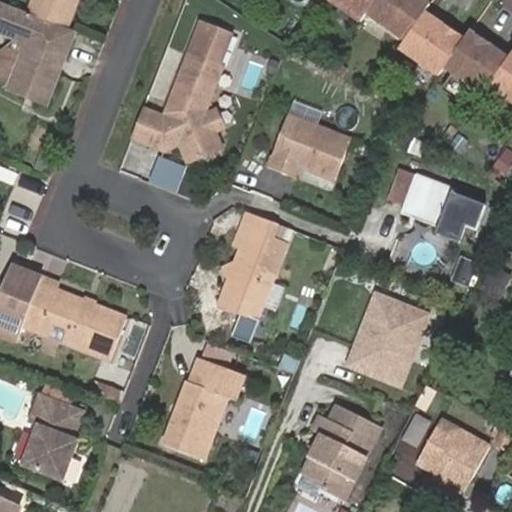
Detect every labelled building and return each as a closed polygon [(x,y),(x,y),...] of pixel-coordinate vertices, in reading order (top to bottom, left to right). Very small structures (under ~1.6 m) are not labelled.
[(39,0),(32,19),(48,26),(71,35),(85,0),(39,0)] [(322,0),(361,28),(366,20),(379,0),(322,0)] [(418,1),(416,0),(379,0),(366,20),(405,48),(408,44),(418,30),(423,23),(409,13),(418,1)] [(426,18),(431,10),(418,1),(409,13),(423,23),(426,18)] [(32,19),(0,6),(0,38),(18,46),(22,57),(11,85),(7,93),(47,110),(60,77),(54,75),(58,66),(65,68),(71,52),(49,43),(44,37),(48,26),(32,19)] [(434,40),(441,30),(426,18),(423,23),(418,30),(434,40)] [(71,52),(77,37),(71,35),(48,26),(44,37),(49,43),(71,52)] [(220,71),(231,41),(200,29),(189,60),(220,71)] [(400,56),(439,82),(443,76),(445,74),(464,46),(441,30),(434,40),(418,30),(408,44),(405,48),(405,49),(400,56)] [(497,55),(471,36),(464,46),(445,74),(483,102),(490,92),(502,75),(490,66),(497,55)] [(0,80),(11,85),(22,57),(18,46),(2,55),(0,58),(0,80)] [(509,64),(497,55),(490,66),(502,75),(507,67),(508,66),(509,64)] [(145,118),(134,146),(168,159),(180,155),(188,170),(207,160),(200,147),(216,138),(206,119),(223,72),(220,71),(189,60),(170,108),(173,118),(172,122),(164,125),(145,118)] [(54,75),(60,77),(65,68),(58,66),(54,75)] [(511,70),(507,67),(502,75),(490,92),(511,108),(511,70)] [(170,108),(164,125),(172,122),(173,118),(170,108)] [(206,119),(216,138),(224,134),(213,115),(206,119)] [(302,173),(338,187),(353,144),(291,119),(270,173),(293,180),(295,173),(302,173)] [(496,168),(508,174),(511,165),(511,151),(506,148),(496,168)] [(416,178),(401,171),(389,201),(404,207),(416,178)] [(300,182),(302,173),(295,173),(293,180),(300,182)] [(487,207),(454,194),(416,178),(404,207),(400,217),(438,232),(442,223),(476,237),(487,207)] [(274,227),(246,216),(233,250),(241,254),(236,267),(228,286),(219,309),(255,324),(286,251),(267,244),(274,227)] [(471,286),(479,262),(462,256),(454,280),(471,286)] [(511,274),(493,264),(479,287),(500,299),(511,278),(511,274)] [(228,286),(236,267),(219,270),(228,286)] [(20,329),(109,365),(126,323),(57,295),(59,290),(10,271),(0,294),(0,329),(17,337),(20,329)] [(355,349),(348,369),(400,388),(426,318),(374,298),(367,318),(372,320),(360,351),(355,349)] [(17,337),(0,329),(0,340),(13,346),(17,337)] [(165,446),(207,463),(231,400),(240,375),(225,369),(201,359),(191,385),(189,384),(165,446)] [(242,405),(252,380),(240,375),(231,400),(242,405)] [(63,482),(79,441),(73,438),(83,412),(40,395),(29,425),(37,429),(22,468),(63,482)] [(258,438),(264,411),(250,408),(244,435),(258,438)] [(325,495),(347,505),(381,429),(337,409),(330,424),(320,420),(313,436),(323,440),(304,480),(327,490),(325,495)] [(416,457),(426,429),(409,423),(399,451),(416,457)] [(489,446),(438,423),(417,468),(436,476),(433,482),(465,496),(489,446)] [(507,449),(511,438),(511,434),(500,429),(494,442),(507,449)] [(0,511),(19,511),(21,510),(0,500),(0,511)]
